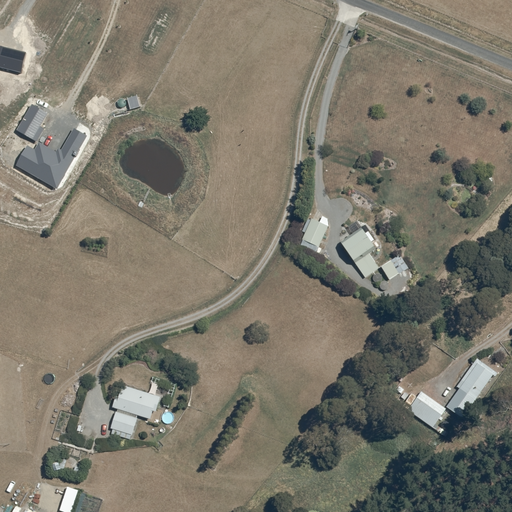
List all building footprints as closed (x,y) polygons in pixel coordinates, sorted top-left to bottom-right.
[(472,194),(465,190),(459,203),(476,211),(483,196),(473,191),(472,194)] [(308,217),(302,232),(304,233),(298,246),(314,254),(327,226),(327,224),(327,223),(326,221),(325,219),(324,218),(323,217),(322,216),(320,215),(318,214),(317,214),(315,214),(313,215),(311,215),(310,216),(308,217)] [(378,268),(366,250),(373,245),(360,228),(340,242),(352,260),(364,278),(378,268)] [(447,426),(456,431),(495,372),(476,359),(457,387),(459,389),(446,409),(454,414),(447,426)] [(137,415),(149,419),(152,410),(155,410),(159,397),(154,395),(158,384),(151,381),(147,393),(121,385),(113,407),(115,408),(110,428),(131,434),(137,415)] [(448,436),(434,426),(445,410),(420,392),(416,397),(410,393),(401,406),(432,429),(429,433),(443,444),(448,436)] [(83,466),(70,464),(69,475),(81,477),(83,466)]
